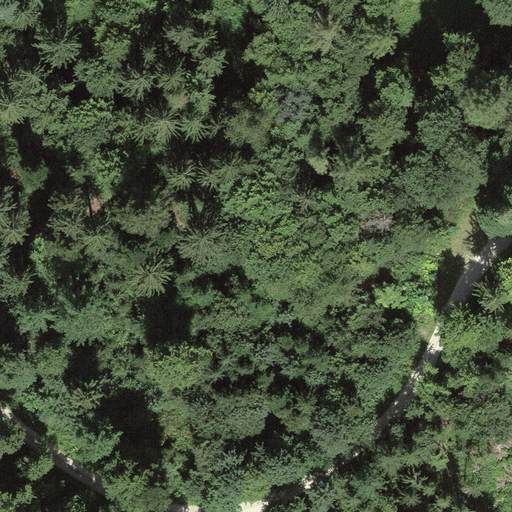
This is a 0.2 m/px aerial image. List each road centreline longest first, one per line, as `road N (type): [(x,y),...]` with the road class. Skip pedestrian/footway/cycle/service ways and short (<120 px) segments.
road 1 (track): [(212,511),(280,497),(375,429),(407,393),(469,279),(511,230)]
road 2 (track): [(0,406),(70,466),(130,500),(172,511)]
